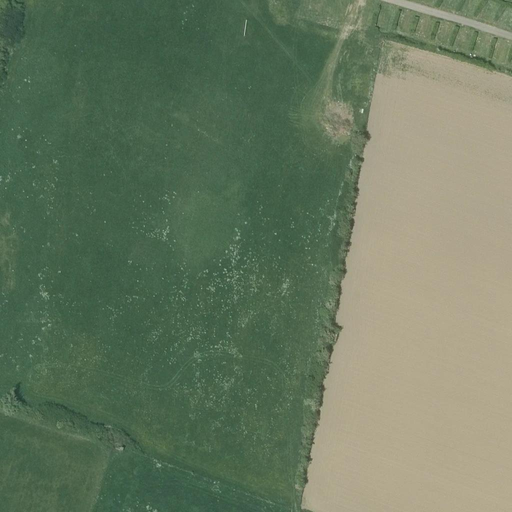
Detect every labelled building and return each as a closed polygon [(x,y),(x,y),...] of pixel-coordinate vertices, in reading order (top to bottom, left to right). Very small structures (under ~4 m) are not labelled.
[(482,12),(492,16),(497,5),(487,0),(482,12)] [(406,9),(399,29),(407,32),(414,12),(406,9)] [(511,24),(511,21),(511,11),(506,9),(501,20),(511,24)] [(418,35),(427,38),(435,18),(426,15),(418,35)] [(443,21),(439,42),(448,44),(452,23),(443,21)] [(458,49),(467,51),(471,29),(462,28),(458,49)] [(484,57),(492,36),(483,33),(476,54),(484,57)] [(502,39),(494,59),(503,62),(511,42),(502,39)]
